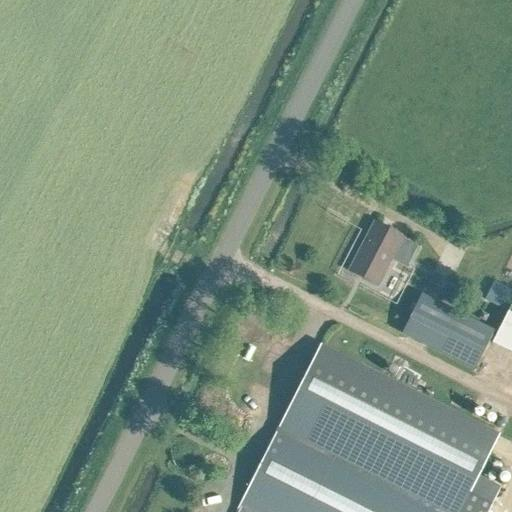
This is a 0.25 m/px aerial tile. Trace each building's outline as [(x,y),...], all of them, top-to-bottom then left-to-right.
[(376,286),(402,237),(373,221),(347,271),(376,286)] [(511,291),(493,282),(484,300),(504,310),(511,294),(511,291)] [(473,369),(491,333),(419,296),(407,321),(401,333),(473,369)] [(511,354),(511,307),(508,305),(490,343),(511,354)] [(319,345),(236,511),(237,511),(486,511),(499,488),(477,477),(498,435),(319,345)]
